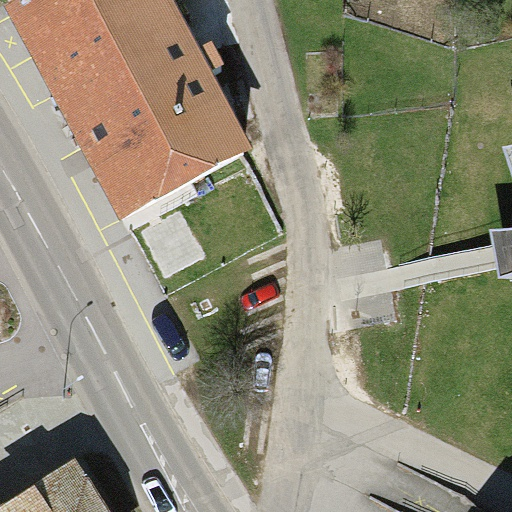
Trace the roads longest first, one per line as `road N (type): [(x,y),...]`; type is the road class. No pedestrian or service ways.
road 1 (residential): [(254,0),(306,198),(316,274),(286,511)]
road 2 (secondary): [(0,151),(197,511)]
